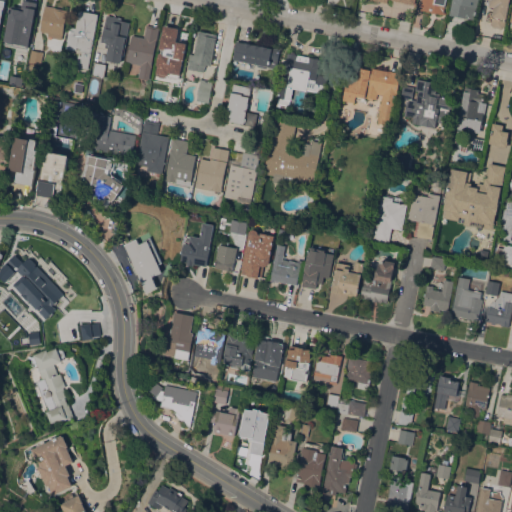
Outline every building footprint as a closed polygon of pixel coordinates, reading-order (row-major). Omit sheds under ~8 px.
[(0,31),(0,5),(20,9),(21,0),(27,0),(37,2),(30,34),(16,31),(15,34),(0,31)] [(421,0),(445,0),(443,12),(446,12),(445,14),(420,9),(421,0)] [(478,0),(475,19),(450,15),(452,0),(478,0)] [(509,0),(504,27),(502,27),(502,28),(492,26),(492,25),(490,24),(494,6),(489,6),(489,0),(509,0)] [(55,7),(68,10),(67,13),(61,39),(53,37),(53,36),(47,35),(48,32),(41,31),(41,30),(40,30),(45,5),(55,7)] [(87,68),(76,66),(78,54),(81,55),(82,51),(80,50),(80,48),(76,47),(75,49),(66,48),(70,26),(76,27),(79,10),(98,14),(87,68)] [(121,63),(106,60),(109,48),(105,47),(106,43),(102,42),(105,28),(104,28),(107,15),(121,18),(121,20),(130,22),(121,63)] [(159,27),(148,80),(138,77),(140,65),(126,62),(131,34),(144,37),(146,24),(159,27)] [(177,27),(162,25),(157,50),(154,74),(178,78),(184,42),(175,41),(177,27)] [(216,34),(215,37),(216,37),(210,65),(205,64),(203,71),(188,68),(190,60),(188,60),(190,53),(194,54),(199,30),(216,34)] [(280,49),(276,68),(267,66),(266,68),(258,66),(257,64),(245,62),(244,63),(240,62),(240,61),(234,59),(232,58),(237,40),(280,49)] [(40,64),(29,62),(32,49),(43,52),(40,64)] [(296,54),(313,58),(315,56),(317,57),(318,59),(321,59),(317,74),(328,76),(325,89),(315,87),(314,92),(304,90),(304,89),(292,86),(289,98),(290,98),(288,105),(277,103),(288,52),(290,53),(292,51),(294,52),(296,54)] [(106,64),(103,77),(92,75),(94,62),(106,64)] [(389,71),(389,70),(401,73),(392,120),(387,119),(386,124),(377,122),(380,109),(379,109),(380,103),(381,103),(383,94),(377,93),(376,99),(373,98),(372,99),(366,98),(366,101),(364,101),(364,102),(355,100),(355,102),(344,99),(351,64),(361,66),(361,68),(370,70),(371,67),(389,71)] [(200,79),(212,81),(208,102),(196,100),(200,79)] [(419,125),(419,124),(413,123),(415,117),(404,114),(404,113),(401,113),(403,106),(406,107),(407,100),(408,101),(409,99),(401,98),(404,84),(414,87),(412,99),(416,100),(418,90),(416,90),(418,79),(436,82),(433,95),(451,99),(446,124),(436,122),(435,128),(419,125)] [(234,83),(251,87),(249,97),(247,111),(258,113),(255,126),(226,120),(234,83)] [(151,84),(163,86),(160,102),(148,100),(151,84)] [(486,103),(483,119),(482,119),(479,132),(457,128),(460,115),(460,114),(465,86),(479,89),(479,92),(484,94),(482,102),(486,103)] [(132,157),(95,150),(102,114),(112,116),(110,129),(136,134),(132,157)] [(162,173),(147,170),(147,166),(138,164),(138,159),(143,133),(142,133),(144,119),(160,122),(158,134),(169,136),(162,173)] [(314,183),(293,180),(292,185),(272,181),(273,175),(264,173),(271,133),(277,134),(279,120),(296,123),(291,149),(300,151),(301,142),(312,144),(313,141),(322,142),(314,183)] [(507,140),(506,147),(496,145),(496,144),(488,142),(492,122),(503,124),(502,129),(509,131),(507,140)] [(0,136),(10,138),(7,158),(5,157),(4,165),(0,164),(0,136)] [(35,169),(36,169),(33,185),(15,182),(17,171),(9,169),(15,136),(38,140),(36,150),(38,150),(35,169)] [(484,139),(482,152),(470,149),(472,137),(484,139)] [(190,186),(175,183),(175,182),(165,180),(170,154),(169,154),(173,138),(189,141),(186,153),(196,155),(190,186)] [(229,150),(226,165),(226,164),(221,187),(222,187),(221,192),(210,189),(210,190),(195,187),(201,158),(210,160),(213,146),(229,150)] [(62,189),(56,188),(54,199),(37,195),(44,161),(47,161),(49,151),(69,155),(62,189)] [(251,198),(238,195),(237,199),(224,196),(230,164),(240,166),(243,151),(260,155),(251,198)] [(88,154),(111,159),(113,162),(112,165),(103,163),(87,158),(88,154)] [(398,154),(398,165),(408,165),(408,154),(398,154)] [(103,163),(112,165),(111,168),(109,169),(106,168),(105,172),(123,184),(112,201),(111,200),(107,206),(100,201),(102,199),(94,194),(97,191),(95,189),(80,185),(82,177),(81,177),(82,171),(83,172),(87,158),(103,163)] [(505,166),(502,178),(503,178),(502,185),(501,185),(497,204),(498,204),(496,213),(495,213),(492,229),(481,227),(482,226),(469,224),(469,225),(463,224),(464,217),(458,216),(458,220),(441,217),(451,168),(471,172),(469,182),(471,182),(471,184),(477,185),(477,182),(483,183),(484,177),(486,177),(489,162),(505,166)] [(413,193),(428,196),(429,192),(441,195),(431,239),(414,236),(417,220),(408,218),(413,193)] [(393,197),(393,201),(407,204),(402,230),(392,228),(389,242),(372,239),(381,195),(393,197)] [(511,241),(503,240),(505,232),(500,231),(504,210),(506,210),(508,200),(511,200),(511,241)] [(230,231),(232,220),(248,223),(246,234),(230,231)] [(207,266),(193,263),(193,265),(187,264),(187,262),(180,261),(185,235),(190,236),(191,235),(200,237),(203,222),(215,224),(207,266)] [(258,277),(248,275),(248,274),(244,273),(245,269),(242,269),(249,234),(250,231),(252,230),(255,229),(257,231),(258,234),(260,234),(260,232),(276,235),(273,255),(270,255),(270,260),(269,262),(267,265),(264,266),(261,265),(258,277)] [(147,293),(125,244),(137,239),(139,244),(150,239),(149,237),(151,236),(163,262),(159,264),(162,271),(152,276),(158,288),(147,293)] [(237,247),(233,271),(221,269),(222,268),(215,267),(217,258),(216,258),(219,244),(237,247)] [(277,244),(285,245),(283,259),(301,262),(297,284),(278,280),(278,281),(270,280),(277,244)] [(511,264),(508,264),(508,260),(495,258),(497,247),(504,248),(504,244),(511,245),(511,264)] [(309,247),(326,250),(325,253),(333,254),(329,278),(324,277),(322,283),(317,283),(316,288),(302,286),(309,247)] [(36,266),(37,265),(64,293),(53,305),(56,308),(46,318),(39,311),(40,310),(38,308),(37,309),(27,299),(27,300),(21,294),(22,294),(13,285),(20,278),(16,272),(6,282),(0,276),(0,271),(1,268),(15,254),(23,263),(28,258),(29,259),(32,259),(36,264),(36,266)] [(430,268),(433,256),(447,258),(444,271),(430,268)] [(360,297),(366,272),(376,274),(378,264),(380,264),(382,259),(396,262),(387,303),(360,297)] [(337,269),(335,269),(337,261),(351,265),(350,268),(353,269),(355,261),(364,263),(361,273),(363,273),(358,295),(354,294),(353,296),(350,295),(349,293),(347,293),(346,295),(331,291),(337,269)] [(478,321),(468,319),(468,318),(457,316),(457,318),(451,317),(459,276),(470,278),(468,289),(482,292),(481,298),(483,299),(478,321)] [(425,297),(423,296),(424,293),(426,293),(427,289),(426,288),(427,284),(434,286),(433,289),(442,291),(445,279),(454,281),(448,310),(440,308),(439,312),(430,310),(431,306),(423,305),(425,297)] [(486,293),(488,280),(500,282),(498,295),(486,293)] [(511,293),(511,310),(509,327),(500,325),(501,323),(495,322),(495,324),(491,324),(492,322),(485,321),(488,306),(489,306),(490,302),(492,302),(492,300),(495,301),(499,296),(500,291),(511,293)] [(188,359),(160,354),(164,334),(169,335),(173,312),(193,315),(190,332),(193,332),(188,359)] [(91,338),(89,322),(77,323),(79,339),(91,338)] [(195,343),(196,343),(198,331),(204,332),(204,329),(225,332),(220,360),(192,356),(195,343)] [(228,332),(255,337),(250,365),(242,364),(241,369),(230,367),(231,363),(223,362),(228,332)] [(284,345),(280,366),(279,366),(276,381),(252,376),(256,359),(255,359),(259,338),(261,339),(262,334),(268,336),(267,340),(268,340),(268,339),(280,342),(279,343),(283,344),(283,345),(284,345)] [(296,348),(296,346),(303,348),(303,349),(310,349),(310,362),(307,381),(291,378),(291,377),(284,376),(287,365),(286,365),(287,359),(288,349),(296,348)] [(66,386),(63,388),(67,396),(64,397),(67,404),(68,404),(73,416),(55,423),(55,422),(51,424),(46,411),(47,411),(34,381),(41,379),(37,369),(39,368),(36,362),(33,363),(31,362),(29,358),(34,356),(33,355),(46,349),(47,351),(57,347),(57,349),(63,350),(65,355),(61,359),(62,360),(53,364),(57,374),(60,373),(66,386)] [(318,354),(330,356),(330,353),(342,356),(337,382),(336,382),(336,384),(329,383),(329,381),(330,381),(330,378),(314,374),(318,354)] [(371,360),(369,367),(374,368),(371,383),(370,383),(368,390),(357,387),(359,381),(352,380),(352,381),(349,380),(349,379),(346,378),(348,371),(351,371),(351,369),(347,369),(349,356),(371,360)] [(401,406),(403,396),(405,397),(407,387),(406,387),(410,368),(435,374),(431,395),(428,394),(427,397),(421,395),(422,393),(419,393),(416,409),(401,406)] [(460,381),(458,389),(466,391),(465,396),(459,395),(458,402),(446,399),(444,409),(434,406),(441,375),(452,377),(451,380),(458,381),(460,381)] [(478,383),(478,385),(490,387),(486,409),(484,409),(484,411),(480,410),(478,417),(470,416),(471,409),(465,408),(470,381),(478,383)] [(191,424),(190,426),(189,426),(187,425),(184,419),(182,420),(181,419),(177,415),(175,413),(177,412),(172,408),(160,406),(162,400),(157,399),(152,396),(154,394),(150,391),(156,382),(163,387),(161,390),(165,391),(166,384),(177,386),(178,385),(180,385),(182,385),(185,385),(187,386),(191,388),(191,389),(198,391),(191,424)] [(216,387),(235,391),(233,403),(226,402),(225,404),(213,401),(216,387)] [(337,406),(326,404),(328,393),(340,395),(339,397),(337,406)] [(511,424),(503,423),(504,417),(497,415),(501,394),(506,395),(508,393),(511,394),(511,424)] [(339,397),(367,402),(365,416),(337,411),(337,406),(339,397)] [(292,404),(299,405),(298,408),(304,409),(302,421),(289,419),(291,406),(292,407),(292,404)] [(213,431),(215,424),(214,424),(214,422),(209,421),(212,409),(228,413),(230,406),(240,408),(234,436),(213,431)] [(246,408),(253,410),(254,408),(261,410),(260,412),(270,414),(262,455),(249,453),(252,442),(248,441),(249,437),(246,436),(245,438),(241,438),(242,436),(240,436),(246,408)] [(401,410),(413,413),(410,426),(398,423),(401,410)] [(448,416),(461,418),(458,432),(446,429),(448,416)] [(341,429),(343,417),(358,420),(356,431),(341,429)] [(491,421),(489,433),(487,439),(485,438),(486,433),(476,431),(478,419),(491,421)] [(309,424),(307,436),(301,435),(303,423),(309,424)] [(277,424),(293,428),(290,439),(297,441),(291,471),(282,469),(283,464),(268,461),(277,424)] [(500,444),(489,442),(491,428),(502,430),(500,444)] [(398,442),(400,429),(415,432),(412,445),(398,442)] [(37,466),(39,466),(37,460),(36,461),(31,449),(62,435),(63,436),(64,436),(69,446),(68,447),(74,461),(66,465),(71,475),(68,476),(73,486),(52,495),(48,485),(46,486),(37,466)] [(332,445),(344,447),(341,459),(355,461),(352,476),(350,476),(349,483),(346,483),(346,485),(344,485),(344,487),(347,487),(346,492),(332,489),(331,494),(323,493),(332,445)] [(302,447),(318,450),(317,452),(326,453),(325,460),(324,460),(319,487),(311,486),(303,485),(304,483),(296,481),(302,447)] [(403,471),(390,468),(393,455),(406,458),(405,459),(409,460),(407,467),(406,470),(403,469),(403,471)] [(438,463),(442,464),(443,460),(448,461),(447,465),(451,466),(449,479),(436,476),(438,463)] [(482,470),(479,483),(464,480),(466,467),(482,470)] [(511,472),(509,486),(498,484),(501,470),(511,472)] [(415,503),(417,495),(416,495),(417,487),(418,487),(421,472),(431,474),(428,489),(441,491),(437,511),(435,510),(434,511),(429,511),(425,511),(425,509),(421,508),(422,504),(415,503)] [(408,511),(386,506),(392,475),(402,477),(401,482),(406,483),(406,480),(414,482),(408,511)] [(35,490),(30,493),(18,486),(28,479),(35,490)] [(159,509),(147,502),(155,489),(158,491),(162,484),(169,489),(170,487),(183,495),(182,496),(189,500),(185,506),(187,508),(184,511),(169,511),(171,510),(162,504),(159,509)] [(444,511),(448,494),(456,496),(458,485),(468,487),(466,496),(471,497),(468,511),(444,511)] [(476,511),(481,488),(504,492),(500,511),(476,511)] [(64,511),(60,504),(78,494),(82,501),(82,502),(86,511),(64,511)]
